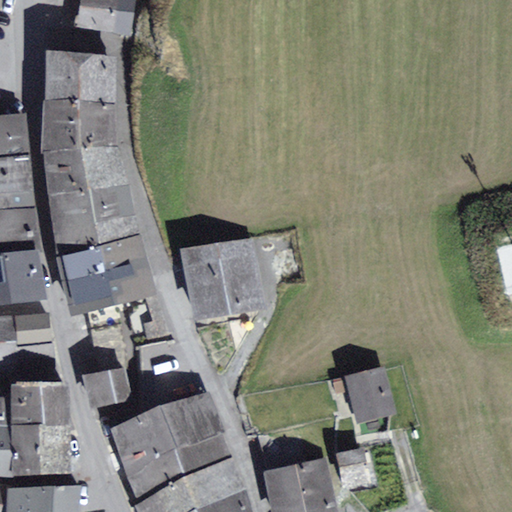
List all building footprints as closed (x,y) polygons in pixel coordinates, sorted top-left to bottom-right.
[(130,33),(132,0),(83,0),(81,29),(130,33)] [(90,59),(49,58),(47,101),(113,104),(115,60),(90,59)] [(112,146),(113,104),(47,101),(46,137),(45,154),(112,146)] [(0,158),(29,155),(24,117),(0,119),(0,158)] [(128,185),(112,146),(45,154),(47,180),(48,196),(128,185)] [(29,155),(0,158),(0,212),(35,208),(30,162),(29,155)] [(134,214),(128,185),(48,196),(55,223),(55,226),(134,214)] [(0,254),(40,249),(39,234),(35,208),(0,212),(0,254)] [(63,258),(140,236),(134,214),(55,226),(57,235),(63,258)] [(147,266),(140,236),(63,258),(69,284),(147,266)] [(253,274),(247,243),(186,255),(199,320),(232,313),(260,308),(253,274)] [(0,305),(44,300),(37,254),(0,259),(0,305)] [(154,297),(147,266),(69,284),(73,301),(77,315),(154,297)] [(49,325),(48,317),(18,320),(20,344),(51,342),(49,325)] [(0,367),(14,366),(11,321),(0,321),(0,367)] [(393,411),(382,369),(347,378),(349,385),(358,420),(393,411)] [(129,400),(123,372),(88,379),(94,408),(129,400)] [(0,426),(70,425),(70,418),(66,383),(13,382),(13,400),(0,400),(0,426)] [(123,455),(130,475),(221,435),(222,434),(211,400),(115,430),(123,455)] [(0,474),(15,476),(72,475),(71,436),(70,425),(0,426),(0,474)] [(283,433),(259,436),(264,454),(268,466),(287,463),(283,433)] [(229,460),(221,435),(130,475),(131,478),(138,502),(229,460)] [(373,481),(366,452),(340,458),(346,487),(373,481)] [(245,491),(235,458),(229,460),(138,502),(137,503),(140,511),(139,511),(200,511),(244,492),(245,491)] [(308,511),(334,506),(323,462),(267,475),(276,511),(308,511)] [(0,511),(76,511),(78,491),(9,491),(0,491),(0,511)] [(200,511),(250,511),(244,492),(200,511)]
